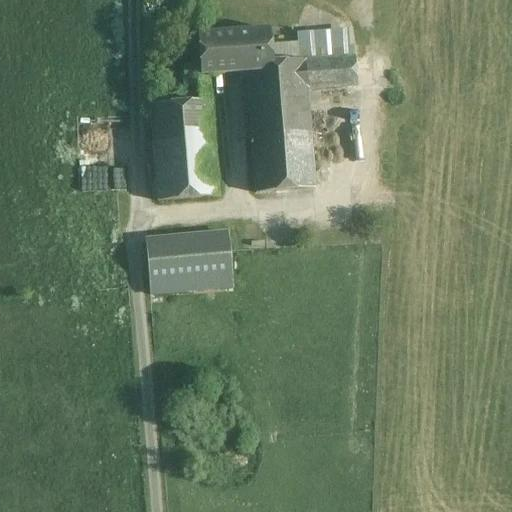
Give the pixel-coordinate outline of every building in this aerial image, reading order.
[(267,31),(235,33),(236,56),(234,56),(236,74),(239,74),(272,72),(271,64),(298,62),(297,45),(270,47),(269,33),(270,33),(269,30),(267,30),(267,31)] [(235,33),(199,36),(199,35),(196,36),(197,38),(200,74),(199,74),(199,75),(200,77),(207,76),(236,74),(234,56),(236,56),(235,33)] [(352,39),(296,43),(297,45),(298,62),(354,58),(352,39)] [(298,62),(271,64),(272,72),(239,74),(240,81),(246,80),(255,195),(314,190),(307,91),(356,88),(354,58),(298,62)] [(189,103),(149,107),(157,202),(216,198),(207,76),(200,77),(199,75),(187,76),(189,103)] [(228,235),(145,243),(150,296),(232,288),(230,269),(228,235)]
